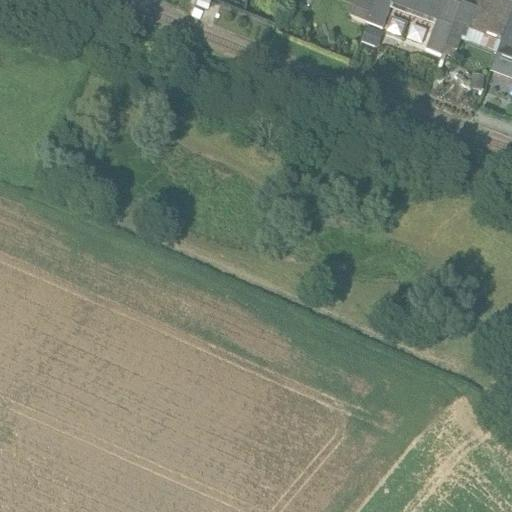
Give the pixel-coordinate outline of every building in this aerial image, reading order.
[(356,0),(350,18),(365,24),(373,0),(356,0)] [(448,0),(373,0),(365,24),(382,30),(390,5),(435,22),(425,49),(441,55),(453,24),(461,4),(448,0)] [(511,6),(494,0),(480,0),(469,32),(501,44),(511,11),(511,6)] [(511,61),(511,11),(501,44),(497,55),(511,61)] [(460,41),(465,28),(453,24),(441,55),(454,59),(460,41)] [(385,35),(369,29),(363,43),(380,49),(385,35)] [(483,76),(471,76),(470,88),(482,89),(483,76)]
